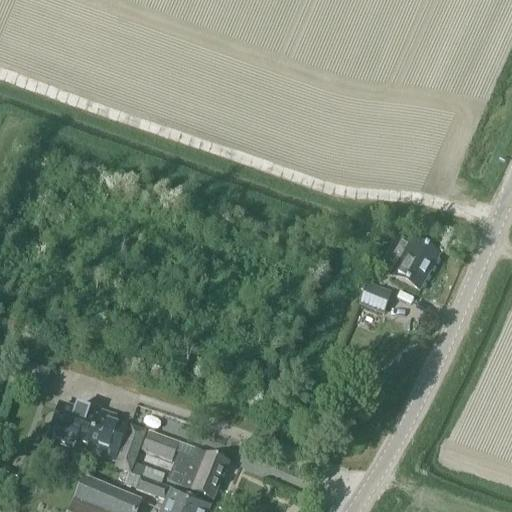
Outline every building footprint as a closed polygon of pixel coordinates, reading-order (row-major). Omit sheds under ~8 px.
[(407,247),(400,243),(401,242),(390,236),(374,264),(385,270),(388,264),(395,268),(389,277),(418,294),(438,259),(409,243),(407,247)] [(383,318),(391,295),(366,285),(357,309),(383,318)] [(50,373),(23,364),(18,378),(45,387),(50,373)] [(96,421),(95,420),(73,413),(73,412),(59,407),(48,438),(62,443),(64,438),(87,446),(88,447),(96,421)] [(117,456),(126,432),(125,432),(128,423),(98,413),(95,420),(96,421),(88,447),(87,446),(85,454),(114,464),(117,456)] [(117,456),(118,456),(113,471),(127,476),(130,477),(146,434),(129,428),(127,433),(126,432),(117,456)] [(170,465),(177,446),(148,435),(140,454),(170,465)] [(227,466),(193,453),(189,462),(177,457),(166,484),(211,503),(227,466)] [(0,485),(15,492),(21,477),(1,469),(0,470),(0,485)] [(140,480),(160,487),(164,476),(144,469),(140,480)] [(137,481),(138,480),(130,477),(127,476),(123,488),(134,492),(137,481)] [(207,511),(209,509),(188,501),(188,500),(137,481),(134,492),(133,493),(164,503),(160,511),(135,511),(139,504),(82,482),(70,511),(207,511)]
